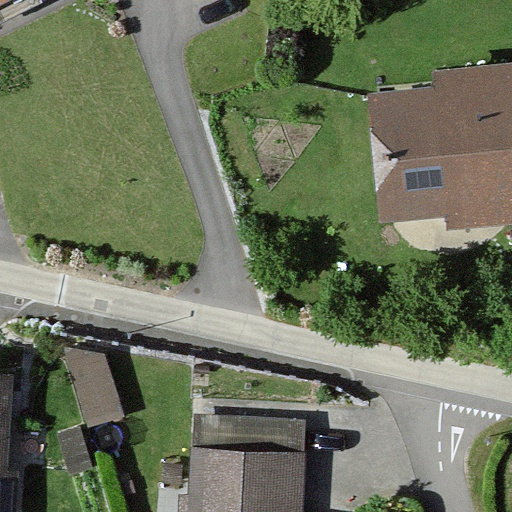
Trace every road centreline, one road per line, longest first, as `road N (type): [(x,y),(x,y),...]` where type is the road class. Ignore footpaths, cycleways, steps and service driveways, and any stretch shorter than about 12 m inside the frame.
road 1 (residential): [(0,278),(438,372)]
road 2 (residential): [(452,511),(440,471),(438,372)]
